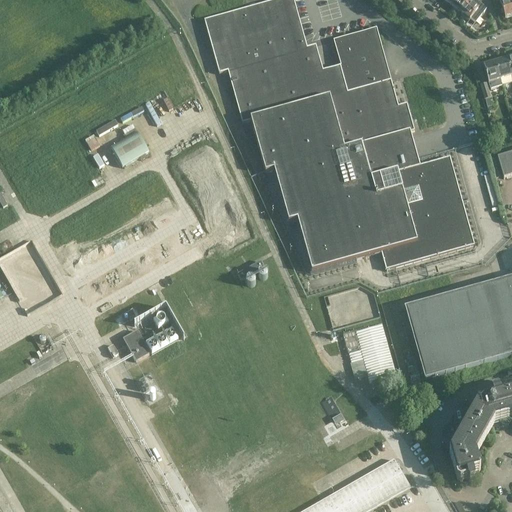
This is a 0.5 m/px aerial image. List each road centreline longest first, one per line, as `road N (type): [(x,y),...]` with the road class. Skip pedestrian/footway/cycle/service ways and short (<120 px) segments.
road 1 (unclassified): [(436,503),(403,449),(327,362),(216,127)]
road 2 (unclassified): [(350,0),(444,78),(491,236),(511,230)]
road 3 (unclassified): [(64,290),(189,219),(157,161)]
road 4 (unclassified): [(31,233),(157,161)]
road 5 (unclassified): [(216,127),(172,32),(148,0)]
road 6 (unknown): [(403,449),(280,511)]
road 7 (unclassified): [(76,348),(143,464)]
road 8 (unclassified): [(159,455),(92,339)]
road 9 (unclassified): [(81,320),(196,253)]
